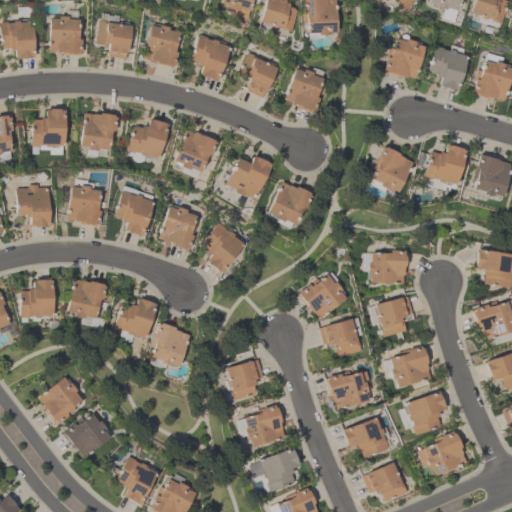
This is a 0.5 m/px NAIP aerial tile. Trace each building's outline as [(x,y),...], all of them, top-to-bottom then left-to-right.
[(230,14),(231,9),(218,6),(218,5),(218,3),(217,3),(217,0),(251,0),(251,2),(248,1),(244,17),(241,19),(232,17),(230,14)] [(285,7),(291,8),(290,10),(293,10),(287,31),(267,25),(267,27),(258,25),(259,22),(256,21),(261,0),(282,0),(281,3),(286,4),(285,7)] [(329,34),(315,35),(315,32),(304,33),(304,22),(300,22),(299,0),(333,0),(334,32),(330,32),(330,33),(329,34)] [(409,0),(407,11),(394,8),(395,0),(409,0)] [(457,0),(450,22),(438,18),(441,9),(433,7),(434,5),(425,2),(425,0),(460,0),(460,1),(457,0)] [(498,23),(477,16),(476,18),(469,15),(469,13),(466,12),(469,0),(504,0),(501,10),(504,11),(503,13),(501,13),(498,23)] [(45,50),(46,18),(56,18),(56,15),(66,16),(66,18),(77,19),(76,29),(79,29),(78,53),(76,53),(76,54),(59,53),(59,52),(46,51),(46,50),(45,50)] [(30,21),(31,58),(12,58),(11,51),(6,52),(6,48),(0,48),(0,22),(4,22),(4,23),(11,23),(11,21),(17,21),(17,20),(24,19),(24,22),(30,21)] [(123,58),(105,56),(106,49),(105,49),(106,43),(103,43),(103,44),(93,43),(96,19),(106,21),(106,22),(118,24),(118,21),(126,23),(125,25),(129,25),(126,43),(125,52),(124,52),(123,58)] [(170,67),(153,63),(154,61),(140,57),(148,25),(152,26),(152,25),(153,24),(167,27),(166,29),(177,32),(174,42),(177,43),(172,66),(170,66),(170,67)] [(186,60),(195,35),(197,36),(197,34),(205,37),(204,38),(209,40),(210,39),(216,41),(216,40),(223,43),(223,45),(227,46),(215,80),(213,79),(212,81),(198,76),(199,75),(196,74),(199,66),(194,65),(195,63),(186,60)] [(417,45),(421,47),(412,78),(404,76),(403,78),(382,71),(382,70),(380,69),(386,47),(389,48),(392,38),(403,41),(404,39),(418,43),(418,44),(417,45)] [(436,85),(438,77),(433,75),(433,74),(425,71),(432,45),(440,47),(440,49),(446,51),(446,49),(453,51),(453,50),(460,52),(459,55),(464,56),(454,91),(436,85)] [(275,67),(263,92),(262,92),(260,97),(244,90),(245,88),(243,88),(247,78),(244,76),(243,78),(234,74),(244,52),(252,56),(251,57),(264,63),(265,61),(273,64),(272,66),(275,67)] [(507,67),(510,68),(502,100),(500,99),(500,101),(491,98),(491,100),(469,94),(470,92),(469,92),(475,70),(478,71),(481,60),(492,63),(493,61),(506,65),(507,66),(507,67)] [(297,68),(310,72),(309,74),(320,78),(316,88),(319,89),(312,112),(293,106),(294,104),(289,103),(289,101),(288,101),(288,102),(281,100),(282,99),(281,98),(291,68),(295,69),(296,68),(297,68)] [(28,145),(28,119),(37,119),(37,117),(42,118),(42,109),(46,109),(46,108),(58,108),(58,109),(62,109),(61,145),(56,145),(56,147),(49,147),(49,145),(47,145),(47,147),(42,147),(42,145),(37,145),(37,147),(28,146),(28,145)] [(80,146),(76,146),(81,113),(89,114),(89,113),(96,114),(96,113),(112,115),(111,116),(114,117),(111,140),(107,140),(106,150),(95,149),(95,151),(81,149),(80,148),(80,146)] [(0,115),(6,115),(7,117),(8,117),(11,140),(7,141),(9,150),(0,151),(0,115)] [(129,126),(132,127),(132,125),(139,127),(139,125),(144,126),(146,118),(165,124),(155,158),(150,157),(149,159),(142,157),(143,156),(137,154),(137,153),(131,151),(131,153),(123,151),(124,149),(123,149),(129,126)] [(197,172),(187,167),(186,169),(177,166),(178,164),(170,160),(183,130),(190,133),(191,132),(211,140),(210,141),(213,142),(204,164),(201,162),(197,172)] [(420,177),(427,151),(436,153),(436,151),(441,153),(443,145),(445,145),(446,145),(459,149),(462,150),(452,185),(448,183),(447,186),(440,184),(440,183),(434,181),(434,180),(428,178),(428,179),(420,177)] [(376,185),(377,183),(367,178),(371,169),(368,167),(379,147),(380,147),(381,146),(396,154),(395,155),(409,162),(393,192),(390,190),(389,191),(388,192),(376,185)] [(480,193),(480,191),(469,188),(472,179),(470,178),(476,154),(495,159),(494,160),(505,163),(506,166),(498,196),(495,196),(494,197),(493,197),(480,193)] [(251,198),(242,194),(241,196),(232,192),(233,190),(221,184),(234,157),(247,163),(250,156),(267,164),(251,198)] [(264,211),(278,182),(292,188),(293,186),(307,193),(306,194),(308,196),(298,217),(295,215),(290,224),(280,220),(280,221),(267,216),(267,215),(266,214),(267,213),(264,211)] [(27,225),(26,217),(22,217),(22,215),(13,215),(12,188),(24,188),(24,185),(35,184),(35,187),(45,187),(46,225),(42,225),(42,226),(31,226),(31,225),(27,225)] [(86,186),(86,189),(97,190),(96,200),(99,201),(96,224),(95,224),(95,226),(77,223),(77,221),(72,220),(72,219),(70,220),(65,219),(64,218),(63,218),(67,186),(71,186),(71,185),(72,184),(86,186)] [(150,201),(139,235),(135,234),(135,235),(124,232),(125,231),(120,230),(123,222),(119,220),(119,219),(111,216),(112,214),(111,214),(118,191),(119,191),(120,190),(127,192),(127,194),(132,195),(132,194),(139,196),(139,195),(146,198),(146,200),(150,201)] [(184,210),(183,212),(193,215),(190,225),(194,226),(186,249),(183,248),(182,250),(169,245),(170,243),(154,238),(165,206),(169,207),(169,206),(170,205),(184,210)] [(240,243),(219,271),(218,270),(217,272),(204,262),(205,262),(203,260),(208,254),(204,251),(205,249),(198,244),(214,223),(215,224),(215,223),(222,228),(222,229),(226,232),(227,231),(231,235),(230,236),(240,243)] [(507,288),(480,283),(481,274),(479,274),(480,269),(472,268),(475,249),(511,255),(510,259),(511,259),(511,267),(509,266),(508,267),(510,268),(509,274),(508,273),(507,279),(508,279),(507,288)] [(365,263),(367,263),(368,252),(388,253),(388,250),(402,250),(402,252),(404,252),(403,270),(401,269),(400,283),(399,282),(399,284),(366,283),(366,279),(365,279),(364,278),(365,263)] [(340,295),(342,298),(316,318),(311,312),(309,313),(295,295),(296,294),(295,292),(314,278),(316,281),(324,275),(331,283),(332,282),(341,293),(341,294),(340,295)] [(15,291),(25,291),(25,289),(30,289),(29,280),(32,280),(32,279),(47,279),(47,280),(49,280),(49,316),(37,316),(37,317),(31,318),(31,316),(25,316),(25,318),(17,318),(17,316),(16,316),(15,291)] [(66,312),(63,311),(70,279),(85,282),(86,281),(101,284),(101,285),(103,286),(97,309),(94,308),(92,318),(81,315),(80,318),(67,314),(66,313),(66,312)] [(379,336),(377,328),(378,328),(377,323),(376,323),(374,316),(372,316),(370,307),(371,307),(371,304),(397,297),(398,298),(404,296),(408,312),(407,312),(407,314),(403,315),(404,316),(398,317),(399,321),(402,330),(379,336)] [(0,329),(10,326),(0,297),(0,329)] [(117,303),(126,306),(127,304),(131,305),(134,298),(136,298),(141,299),(140,300),(146,302),(146,301),(151,302),(150,303),(152,304),(141,338),(136,336),(135,338),(129,336),(130,334),(128,333),(127,335),(123,333),(123,332),(115,329),(115,331),(109,329),(109,328),(117,303)] [(511,326),(511,329),(481,340),(476,325),(474,325),(469,309),(493,301),(494,304),(504,301),(507,311),(509,310),(511,320),(510,321),(511,326)] [(320,345),(316,328),(321,327),(321,325),(348,318),(348,321),(350,321),(352,329),(350,329),(351,331),(352,331),(353,336),(352,336),(353,341),(355,340),(357,350),(334,357),(333,351),(332,346),(333,346),(332,343),(326,345),(325,344),(320,345)] [(156,362),(157,360),(146,356),(149,347),(146,346),(154,324),(156,324),(157,323),(171,328),(170,330),(185,335),(175,366),(171,365),(171,366),(169,366),(156,362)] [(387,369),(389,369),(386,359),(398,355),(397,352),(419,346),(423,363),(422,363),(426,378),(394,387),(393,384),(392,384),(391,383),(387,369)] [(482,361),(511,351),(511,385),(500,389),(496,377),(488,380),(482,361)] [(251,394),(230,400),(227,389),(228,389),(227,386),(225,386),(224,381),(225,380),(224,379),(223,379),(220,371),(222,371),(222,368),(247,360),(248,361),(254,359),(259,377),(251,379),(252,384),(249,385),(252,392),(250,392),(251,394)] [(365,400),(333,409),(329,395),(327,396),(323,379),(324,379),(323,377),(346,371),(347,374),(357,371),(358,373),(363,371),(368,389),(364,389),(366,395),(365,397),(364,397),(365,400)] [(74,390),(72,392),(79,400),(71,406),(73,409),(54,424),(54,423),(52,424),(41,410),(43,409),(35,398),(36,398),(35,397),(61,376),(63,379),(64,379),(65,379),(74,390)] [(435,426),(413,434),(412,433),(410,434),(408,426),(409,426),(407,420),(406,420),(404,415),(405,415),(401,403),(435,391),(441,408),(434,411),(436,416),(433,417),(435,422),(435,424),(435,426)] [(240,428),(243,428),(240,417),(253,413),(253,410),(271,405),(272,407),(273,407),(278,422),(276,422),(280,436),(248,446),(247,443),(246,443),(245,443),(240,428)] [(511,429),(503,411),(505,410),(504,409),(511,405),(511,429)] [(105,434),(107,437),(80,457),(72,446),(70,447),(59,432),(79,417),(81,419),(88,413),(95,422),(97,420),(106,432),(106,433),(105,434)] [(359,457),(357,449),(355,450),(353,445),(345,447),(345,445),(344,445),(339,432),(340,431),(339,429),(373,417),(374,421),(376,420),(379,428),(379,429),(380,434),(379,435),(381,440),(382,439),(385,447),(383,448),(384,449),(359,457)] [(462,462),(431,475),(430,472),(429,472),(428,472),(424,465),(420,466),(413,451),(431,443),(430,439),(451,430),(458,447),(456,448),(462,462)] [(289,483),(266,491),(266,490),(265,490),(262,484),(263,483),(261,477),(260,478),(258,474),(249,477),(244,464),(255,460),(254,460),(288,447),(295,465),(287,468),(289,473),(287,474),(290,480),(289,483)] [(124,488),(119,486),(120,484),(115,481),(116,480),(113,478),(124,457),(125,457),(126,456),(133,460),(133,461),(138,464),(138,463),(143,466),(144,465),(151,468),(150,470),(154,472),(137,505),(120,496),(124,488)] [(359,476),(363,474),(363,473),(389,462),(390,464),(391,464),(395,472),(394,472),(398,483),(399,483),(403,491),(381,501),(378,492),(375,493),(373,490),(366,493),(359,476)] [(192,493),(182,511),(153,511),(148,509),(149,508),(147,506),(158,486),(160,488),(165,478),(175,484),(176,482),(185,486),(184,489),(192,493)] [(266,511),(264,507),(278,501),(278,502),(289,497),(289,496),(291,495),(290,493),(303,488),(303,489),(305,488),(312,505),(310,505),(313,511),(266,511)] [(0,511),(0,497),(3,494),(17,509),(13,511),(0,511)]
